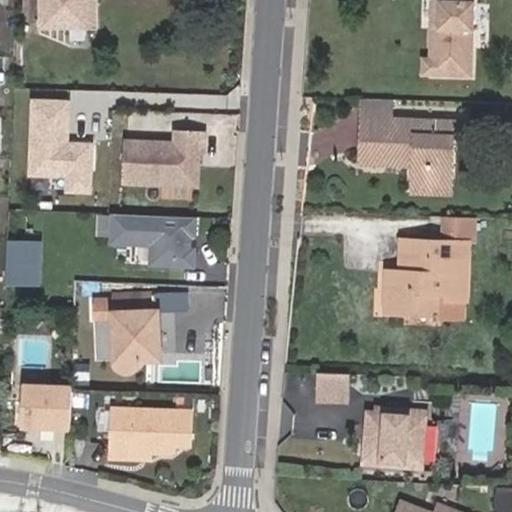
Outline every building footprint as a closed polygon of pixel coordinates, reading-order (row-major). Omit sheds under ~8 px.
[(41,0),(42,26),(87,26),(86,0),(41,0)] [(431,26),(430,52),(429,72),(474,73),(477,0),(440,0),(439,27),(431,26)] [(432,0),(431,26),(439,27),(440,0),(432,0)] [(429,72),(430,52),(422,51),(421,72),(429,72)] [(325,117),(326,97),(310,96),(308,116),(325,117)] [(365,98),(364,136),(363,164),(388,165),(389,156),(416,158),(415,166),(414,192),(453,194),(454,162),(446,161),(447,139),(438,138),(439,122),(389,121),(390,100),(365,98)] [(68,99),(30,99),(29,178),(64,178),(64,194),(93,194),(94,141),(68,141),(68,99)] [(455,139),(467,139),(468,123),(439,122),(438,138),(447,139),(455,139)] [(175,139),(126,137),(127,161),(125,184),(202,188),(204,131),(175,129),(175,139)] [(455,139),(447,139),(446,161),(454,162),(455,139)] [(389,156),(388,165),(415,166),(416,158),(389,156)] [(199,271),(201,219),(116,215),(114,247),(154,249),(153,268),(199,271)] [(444,217),(443,239),(471,240),(473,240),(474,218),(444,217)] [(412,271),(401,271),(388,270),(387,312),(440,313),(441,292),(449,292),(448,300),(468,301),(471,240),(443,239),(402,238),(401,262),(412,263),(412,271)] [(9,243),(8,284),(37,285),(39,243),(9,243)] [(401,262),(401,271),(412,271),(412,263),(401,262)] [(170,362),(166,307),(155,307),(153,290),(116,292),(116,360),(114,363),(116,367),(119,369),(122,371),(125,372),(127,372),(131,371),(135,369),(138,366),(140,363),(142,363),(170,362)] [(349,405),(350,375),(316,372),(316,403),(349,405)] [(77,384),(28,381),(27,406),(26,428),(75,431),(77,407),(77,384)] [(374,409),(365,408),(360,466),(424,470),(428,408),(374,404),(374,409)] [(182,444),(183,411),(113,409),(111,459),(129,459),(129,452),(153,453),(178,453),(181,450),(182,444)] [(183,411),(182,444),(197,444),(198,411),(183,411)] [(153,460),(153,453),(129,452),(129,459),(153,460)] [(511,511),(511,494),(511,492),(496,491),(494,510),(511,511)] [(436,511),(434,511),(420,506),(400,499),(394,511),(463,511),(455,509),(453,511),(436,511)] [(437,502),(434,511),(436,511),(453,511),(455,509),(437,502)]
